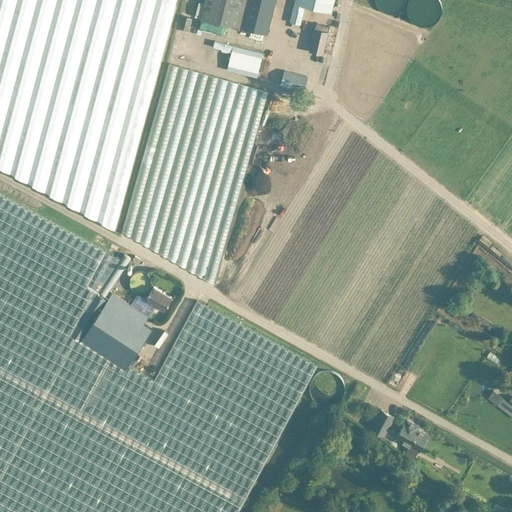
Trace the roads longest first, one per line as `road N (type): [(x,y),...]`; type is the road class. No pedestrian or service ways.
road 1 (unknown): [(511,464),(0,178)]
road 2 (unknown): [(511,247),(332,105)]
